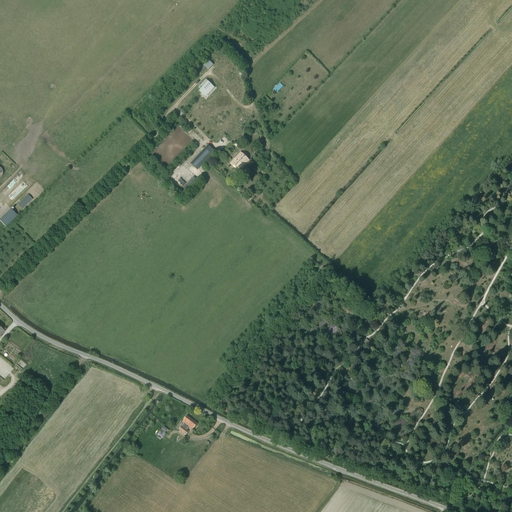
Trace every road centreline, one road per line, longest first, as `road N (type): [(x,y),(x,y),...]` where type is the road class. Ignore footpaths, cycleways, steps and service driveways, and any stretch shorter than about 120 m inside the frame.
road 1 (unclassified): [(455,511),(228,423),(48,339),(0,304)]
road 2 (track): [(174,105),(159,133),(0,290)]
road 3 (track): [(153,385),(58,511)]
road 4 (track): [(14,378),(49,401),(0,464)]
